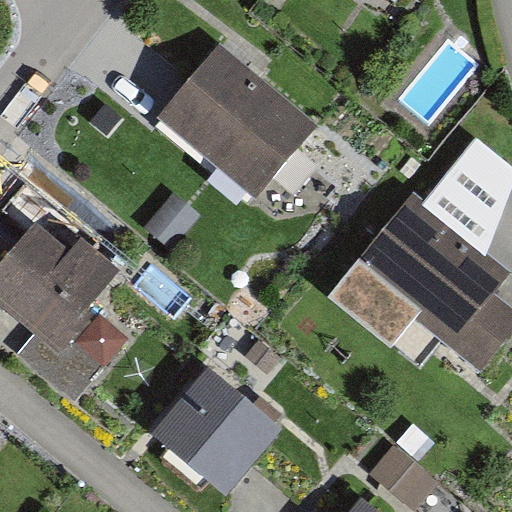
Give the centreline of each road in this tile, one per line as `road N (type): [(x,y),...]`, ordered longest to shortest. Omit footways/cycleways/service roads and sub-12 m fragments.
road 1 (residential): [(0,388),(150,511)]
road 2 (residential): [(86,4),(0,116)]
